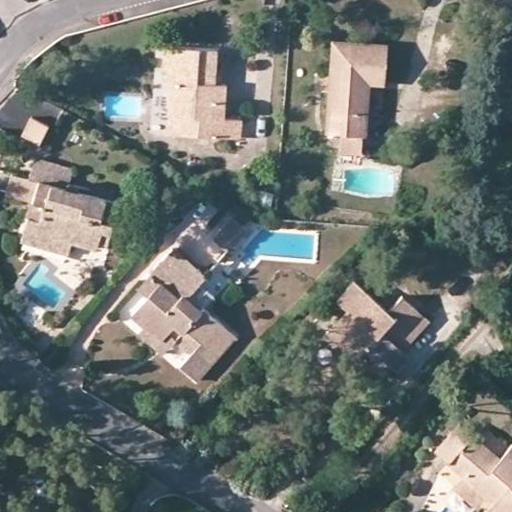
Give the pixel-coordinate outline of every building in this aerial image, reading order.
[(236,13),(219,13),(217,42),(235,42),(236,13)] [(327,134),(340,135),(361,136),(365,80),(383,82),(385,47),(334,44),(327,134)] [(170,83),(168,116),(197,118),(197,135),(239,138),(240,120),(224,120),(225,86),(220,84),(221,71),(215,69),(215,50),(162,47),(160,82),(170,83)] [(167,134),(197,135),(197,118),(168,116),(167,134)] [(47,126),(29,118),(21,134),(39,144),(47,126)] [(360,154),(361,136),(340,135),(338,153),(360,154)] [(37,182),(31,202),(40,204),(32,233),(70,243),(95,251),(97,242),(107,245),(118,202),(67,187),(71,170),(32,159),(27,179),(37,182)] [(66,256),(70,243),(32,233),(40,204),(31,202),(20,243),(66,256)] [(242,231),(229,219),(216,234),(228,244),(230,246),(242,231)] [(222,251),(228,244),(216,234),(210,240),(222,251)] [(172,249),(144,280),(153,289),(146,298),(129,315),(142,327),(156,340),(163,333),(174,342),(188,356),(182,363),(200,379),(236,339),(201,307),(200,309),(185,296),(203,276),(172,249)] [(192,289),(205,302),(219,289),(206,275),(192,289)] [(136,289),(146,298),(153,289),(144,280),(136,289)] [(384,311),(350,283),(333,303),(343,312),(324,335),(354,361),(363,351),(374,361),(377,358),(396,374),(409,358),(401,350),(426,321),(398,296),(384,311)] [(161,357),(174,342),(163,333),(156,340),(142,327),(135,335),(161,357)] [(434,451),(463,476),(487,497),(480,505),(488,511),(511,511),(511,447),(511,448),(499,461),(457,424),(434,451)] [(475,510),(480,505),(487,497),(463,476),(451,488),(475,510)]
